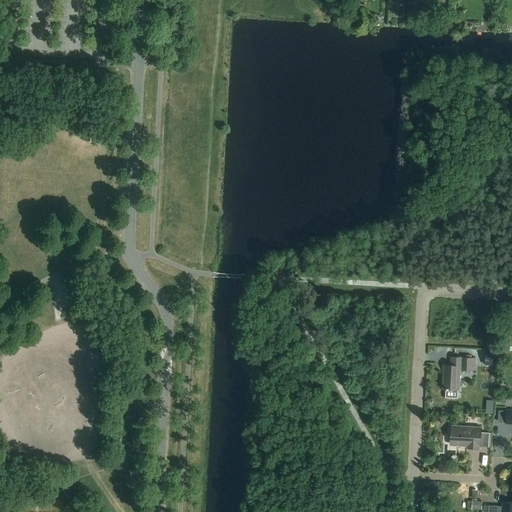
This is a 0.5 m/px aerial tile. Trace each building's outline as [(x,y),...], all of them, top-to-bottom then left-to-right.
[(497,366),(498,349),(485,348),(484,365),(497,366)] [(451,365),(444,364),(444,366),(445,367),(444,371),(443,389),(447,389),(447,397),(459,397),(460,370),(475,371),(476,358),(454,357),(453,366),(451,366),(451,365)] [(480,447),(481,427),(452,426),(451,434),(454,435),(453,445),(468,446),(468,444),(473,444),(472,448),(479,448),(479,447),(480,447)] [(483,501),(472,500),(472,509),(482,509),(483,501)] [(489,505),(488,511),(511,511),(511,502),(504,502),(504,508),(498,507),(498,506),(489,505)]
